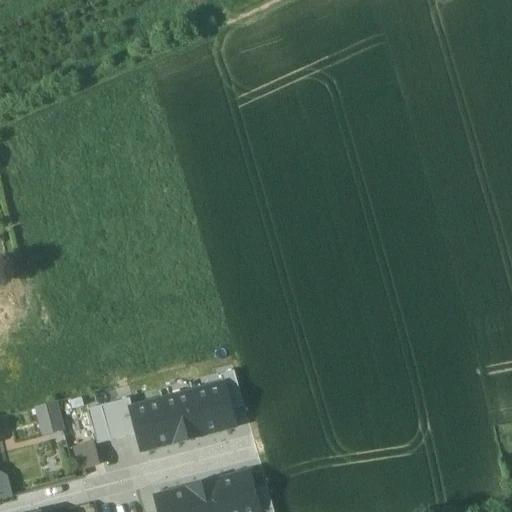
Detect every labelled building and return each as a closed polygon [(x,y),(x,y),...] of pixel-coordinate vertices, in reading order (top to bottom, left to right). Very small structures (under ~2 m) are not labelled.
[(244,406),(234,371),(221,375),(224,384),(231,410),(244,406)] [(224,384),(132,409),(131,410),(137,433),(142,450),(235,424),(231,410),(224,384)] [(110,440),(137,433),(131,410),(132,409),(129,399),(101,407),(110,440)] [(64,430),(58,405),(38,410),(44,435),(64,430)] [(97,445),(110,440),(101,407),(88,410),(97,445)] [(68,451),(74,473),(100,466),(93,444),(68,451)] [(157,511),(261,511),(255,490),(250,471),(153,496),(157,511)] [(273,511),(267,486),(255,490),(261,511),(273,511)]
